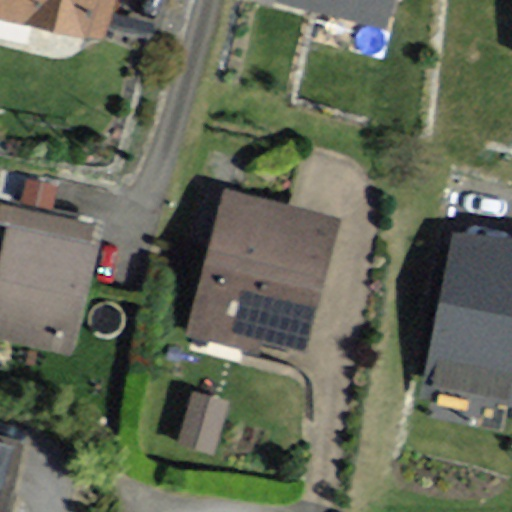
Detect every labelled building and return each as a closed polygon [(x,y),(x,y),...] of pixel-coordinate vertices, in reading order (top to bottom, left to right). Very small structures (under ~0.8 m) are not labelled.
[(0,0),(0,8),(103,33),(111,0),(0,0)] [(302,0),(381,20),(386,0),(302,0)] [(338,219),(227,191),(194,321),(304,349),(338,219)] [(88,228),(3,206),(0,218),(0,220),(14,225),(0,280),(0,329),(68,347),(93,249),(83,246),(88,228)] [(511,245),(456,239),(438,389),(445,390),(443,408),(499,415),(502,393),(511,394),(511,245)] [(231,401),(190,391),(177,446),(218,455),(231,401)] [(0,511),(16,511),(33,445),(0,437),(0,511)]
